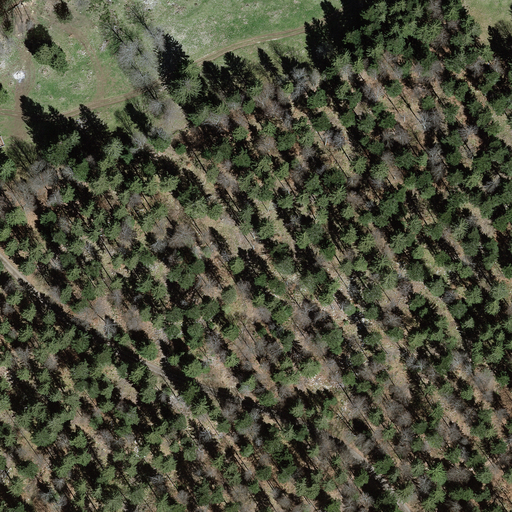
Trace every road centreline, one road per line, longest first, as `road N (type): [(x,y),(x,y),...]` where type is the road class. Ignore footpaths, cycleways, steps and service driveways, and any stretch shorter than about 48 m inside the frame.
road 1 (unclassified): [(409,511),(343,449),(74,316),(0,244)]
road 2 (track): [(0,112),(57,117),(114,100),(246,44),(301,32),(358,0)]
